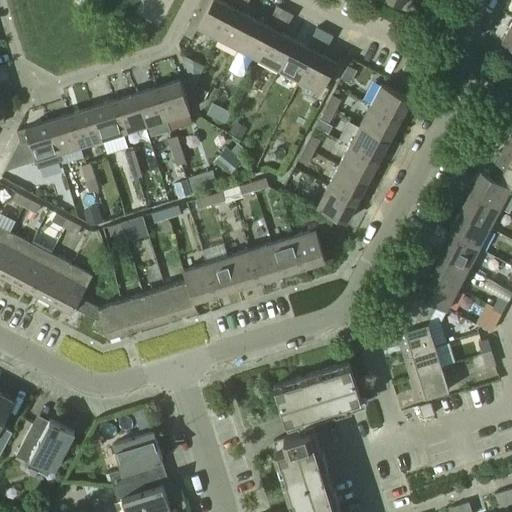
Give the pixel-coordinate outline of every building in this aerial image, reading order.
[(219,37),(234,8),(219,0),(212,0),(198,26),(219,37)] [(285,9),(277,5),(270,17),(279,22),(285,9)] [(219,37),(239,48),(255,18),(234,8),(219,37)] [(285,9),(279,22),(287,26),(293,14),(285,9)] [(239,48),(260,58),(275,29),(255,18),(239,48)] [(511,21),(502,40),(511,45),(511,21)] [(325,31),(317,26),(311,38),(319,43),(325,31)] [(295,40),(275,29),(260,58),(280,69),(295,40)] [(325,31),(319,43),(327,47),(334,35),(325,31)] [(280,69),(300,79),(315,50),(295,40),(280,69)] [(315,50),(300,79),(322,91),(337,62),(315,50)] [(188,71),(193,88),(204,66),(194,60),(188,71)] [(356,69),(348,65),(342,77),(350,82),(356,69)] [(180,79),(157,86),(167,117),(168,117),(172,129),(192,123),(188,110),(190,110),(180,79)] [(371,104),(400,119),(411,98),(382,83),(371,104)] [(157,86),(136,92),(146,124),(148,123),(152,135),(170,130),(166,117),(167,117),(157,86)] [(204,98),(208,91),(199,86),(195,94),(204,98)] [(124,131),(146,124),(136,92),(114,99),(124,131)] [(341,99),(332,94),(326,106),(334,111),(341,99)] [(114,99),(92,106),(102,137),(107,153),(129,146),(124,131),(114,99)] [(389,140),(400,119),(371,104),(360,124),(389,140)] [(220,105),(214,115),(225,121),(230,110),(220,105)] [(80,144),(102,137),(92,106),(70,113),(80,144)] [(328,123),(334,111),(326,106),(320,119),(328,123)] [(59,151),(80,144),(70,113),(49,120),(59,151)] [(16,147),(11,158),(13,159),(34,153),(36,158),(39,167),(61,160),(59,151),(49,120),(26,127),(17,130),(20,140),(16,147)] [(234,121),(229,131),(240,137),(245,127),(234,121)] [(349,145),(378,160),(389,140),(360,124),(349,145)] [(511,133),(501,155),(511,160),(511,133)] [(311,134),(305,147),(313,151),(320,139),(311,134)] [(173,151),(182,148),(178,135),(169,138),(173,151)] [(349,145),(339,165),(368,180),(378,160),(349,145)] [(305,147),(299,159),(307,163),(313,151),(305,147)] [(182,148),(173,151),(177,164),(186,162),(182,148)] [(125,151),(129,165),(138,162),(134,149),(125,151)] [(231,150),(219,165),(229,173),(242,158),(231,150)] [(511,160),(501,155),(490,174),(490,175),(510,186),(511,187),(511,160)] [(82,165),(86,178),(95,175),(91,162),(82,165)] [(142,175),(138,162),(129,165),(133,178),(142,175)] [(357,200),(368,180),(339,165),(328,185),(357,200)] [(188,177),(193,191),(217,184),(212,169),(188,177)] [(490,175),(490,174),(482,170),(470,191),(499,207),(508,211),(511,204),(511,187),(510,186),(490,175)] [(99,189),(95,175),(86,178),(90,191),(99,189)] [(269,186),(267,181),(266,176),(253,181),(256,190),(269,186)] [(179,197),(191,193),(187,179),(175,183),(179,197)] [(242,194),(256,190),(253,181),(239,185),(242,194)] [(357,200),(328,185),(317,206),(325,210),(320,222),(330,227),(336,216),(346,221),(357,200)] [(222,190),(209,194),(212,203),(225,199),(222,190)] [(12,199),(24,206),(28,197),(16,191),(12,199)] [(470,191),(460,211),(489,227),(499,207),(470,191)] [(199,207),(212,203),(209,194),(196,198),(199,207)] [(41,203),(28,197),(24,206),(36,212),(41,203)] [(178,204),(165,208),(168,217),(181,213),(178,204)] [(155,221),(168,217),(165,208),(152,212),(155,221)] [(93,223),(103,220),(100,211),(94,213),(91,218),(93,223)] [(460,211),(449,232),(478,247),(489,227),(460,211)] [(52,220),(65,227),(69,218),(57,212),(52,220)] [(134,217),(121,221),(124,230),(137,226),(134,217)] [(81,225),(69,218),(65,227),(77,233),(81,225)] [(110,234),(124,230),(121,221),(108,225),(110,234)] [(293,235),(303,266),(326,259),(320,239),(325,238),(330,227),(320,222),(316,228),(293,235)] [(0,251),(11,231),(0,225),(0,251)] [(0,251),(0,276),(10,281),(31,242),(11,231),(0,251)] [(449,232),(439,252),(468,267),(478,247),(449,232)] [(293,235),(271,242),(281,273),(303,266),(293,235)] [(51,252),(31,242),(10,281),(30,292),(51,252)] [(271,242),(249,249),(259,280),(281,273),(271,242)] [(249,249),(228,255),(238,287),(259,280),(249,249)] [(71,263),(51,252),(30,292),(51,302),(71,263)] [(457,287),(468,267),(439,252),(428,272),(457,287)] [(206,262),(216,294),(238,287),(228,255),(206,262)] [(216,294),(206,262),(183,269),(186,279),(194,300),(216,294)] [(91,302),(80,297),(93,274),(71,263),(51,302),(72,313),(75,307),(86,313),(91,302)] [(432,315),(437,304),(446,308),(457,287),(428,272),(417,293),(418,294),(411,306),(420,311),(421,309),(432,315)] [(164,285),(174,317),(197,310),(194,300),(186,279),(164,285)] [(164,285),(142,292),(153,324),(174,317),(164,285)] [(131,331),(153,324),(142,292),(121,299),(131,331)] [(502,311),(508,300),(499,296),(493,307),(502,311)] [(131,331),(121,299),(98,306),(91,302),(86,313),(97,319),(102,318),(108,338),(131,331)] [(476,323),(491,331),(501,313),(502,311),(493,307),(486,303),(476,323)] [(417,325),(397,331),(404,354),(435,344),(448,341),(441,320),(447,309),(446,308),(437,304),(432,315),(421,309),(420,311),(415,321),(417,325)] [(478,340),(482,354),(491,351),(487,337),(478,340)] [(404,354),(411,376),(442,366),(435,344),(404,354)] [(486,367),(496,364),(491,351),(482,354),(486,367)] [(349,361),(293,379),(274,385),(286,423),(361,400),(349,361)] [(442,366),(411,376),(418,399),(449,389),(442,366)] [(0,453),(12,431),(1,424),(14,399),(0,391),(0,453)] [(423,417),(434,413),(431,401),(419,404),(423,417)] [(134,411),(136,420),(146,417),(143,408),(134,411)] [(33,422),(16,454),(28,461),(31,456),(55,469),(74,432),(50,418),(44,428),(33,422)] [(335,511),(319,459),(310,429),(273,440),(275,444),(285,441),(287,447),(274,451),(293,511),(335,511)] [(113,485),(148,475),(144,463),(163,457),(154,430),(114,443),(122,468),(109,472),(113,485)] [(166,511),(167,511),(171,510),(163,483),(152,487),(148,475),(113,485),(117,499),(122,497),(127,511),(166,511)] [(511,487),(503,490),(508,504),(511,502),(511,487)] [(503,490),(495,493),(499,506),(508,504),(503,490)] [(460,504),(462,511),(472,511),(469,501),(460,504)]
